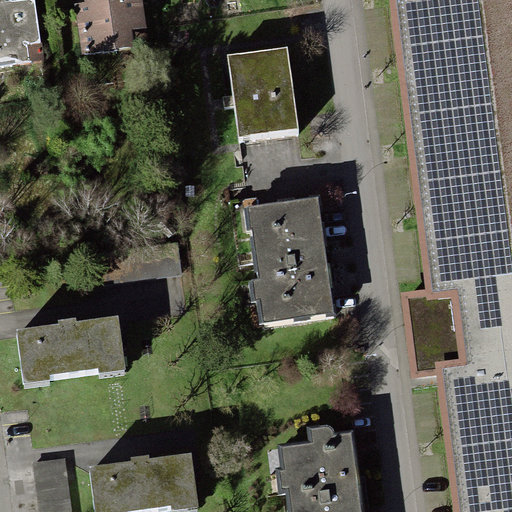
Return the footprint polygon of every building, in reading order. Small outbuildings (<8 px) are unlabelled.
[(12,0),(0,0),(0,75),(29,72),(28,56),(41,54),(35,7),(13,9),(12,0)] [(91,0),(97,60),(146,56),(141,0),(91,0)] [(511,511),(511,0),(395,0),(431,288),(400,292),(411,380),(442,376),(459,511),(511,511)] [(291,66),(233,71),(241,152),(299,147),(291,66)] [(322,217),(253,224),(264,336),(334,329),(322,217)] [(119,333),(21,345),(27,398),(125,386),(119,333)] [(364,511),(358,455),(290,463),(295,511),(364,511)] [(72,511),(68,465),(38,468),(42,511),(72,511)] [(198,511),(192,470),(99,483),(103,511),(198,511)]
